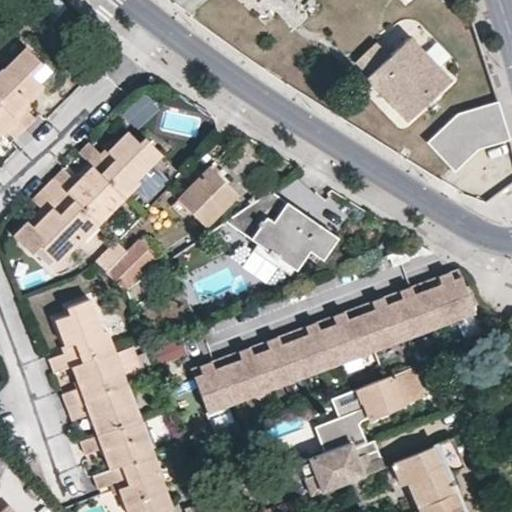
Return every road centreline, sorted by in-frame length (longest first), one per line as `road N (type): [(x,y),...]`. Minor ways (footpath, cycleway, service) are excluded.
road 1 (tertiary): [(156,30),(454,226),(511,246)]
road 2 (residential): [(0,201),(156,30)]
road 3 (residential): [(70,476),(0,312)]
